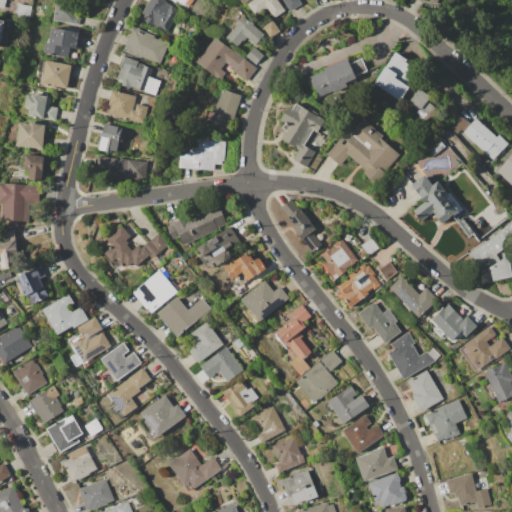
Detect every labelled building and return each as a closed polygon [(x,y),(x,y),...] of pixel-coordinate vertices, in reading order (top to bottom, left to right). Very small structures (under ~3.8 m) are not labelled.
[(0,0),(32,0),(28,19),(14,15),(15,11),(0,7),(0,0)] [(53,20),(56,0),(83,0),(79,25),(53,20)] [(148,0),(164,0),(166,1),(166,2),(179,11),(165,32),(155,25),(154,27),(144,21),(146,18),(139,13),(148,0)] [(173,0),(188,8),(192,0),(173,0)] [(247,4),(252,0),(277,0),(284,10),(273,19),(265,8),(255,16),(247,4)] [(289,10),(282,0),(301,0),(302,2),(289,10)] [(236,25),(229,18),(237,8),(245,15),(243,17),(236,25)] [(226,37),(236,25),(243,17),(247,20),(249,19),(254,23),(252,25),(264,35),(254,46),(244,37),(236,46),(226,37)] [(262,26),(271,20),(279,31),(269,38),(262,26)] [(52,27),(65,29),(65,27),(76,29),(76,32),(80,32),(76,49),(70,47),(68,58),(43,53),(46,42),(49,42),(52,27)] [(133,27),(154,36),(154,38),(167,44),(158,64),(138,55),(138,57),(123,50),(133,27)] [(215,37),(256,67),(241,87),(225,75),(221,80),(196,62),(215,37)] [(245,55),(253,46),(264,55),(256,64),(245,55)] [(374,83),(395,51),(406,59),(404,61),(420,72),(400,101),(374,83)] [(309,76),(324,70),(322,68),(348,57),(351,62),(362,58),(367,71),(355,76),(356,78),(346,82),(347,85),(332,92),(331,91),(318,97),(309,76)] [(130,59),(138,62),(152,68),(149,75),(160,80),(154,95),(143,90),(141,95),(119,86),(121,82),(115,80),(120,69),(125,71),(130,59)] [(46,60),(72,65),(67,88),(41,82),(46,60)] [(419,87),(432,96),(430,98),(439,105),(437,108),(440,110),(430,122),(424,117),(418,124),(411,118),(416,111),(410,107),(413,104),(409,101),(419,87)] [(222,89),(241,95),(229,132),(202,123),(206,110),(214,113),(222,89)] [(111,90),(135,96),(131,109),(134,110),(136,103),(147,106),(143,123),(105,113),(111,90)] [(28,116),(29,109),(24,108),(27,95),(32,96),(32,93),(51,96),(49,106),(57,108),(55,121),(28,116)] [(296,103),(307,110),(308,108),(318,113),(317,115),(324,119),(317,131),(325,135),(307,168),(292,159),(298,148),(280,137),(284,130),(281,128),(285,122),(280,120),(288,106),(293,108),(296,103)] [(463,131),(460,128),(456,133),(445,123),(456,112),(471,122),(463,131)] [(475,117),(496,136),(498,134),(508,143),(492,160),(462,133),(463,131),(471,122),(475,117)] [(362,119),(382,135),(380,137),(400,154),(375,183),(362,173),(365,169),(349,155),(340,165),(327,154),(339,141),(344,145),(351,136),(349,134),(362,119)] [(19,122),(29,123),(29,121),(35,121),(35,124),(45,125),(42,148),(17,145),(19,122)] [(104,123),(125,128),(121,144),(119,144),(116,153),(98,149),(98,147),(96,146),(99,132),(102,133),(104,123)] [(427,146),(437,138),(444,146),(434,155),(427,146)] [(199,139),(225,141),(223,161),(221,161),(221,165),(215,164),(214,170),(178,167),(180,146),(198,148),(199,139)] [(511,150),(511,184),(495,171),(511,150)] [(26,154),(45,157),(43,170),(45,171),(43,181),(28,179),(29,171),(24,170),(26,154)] [(97,156),(147,161),(145,181),(95,175),(97,156)] [(411,185),(425,174),(433,184),(438,180),(446,191),(444,192),(459,210),(442,224),(433,212),(420,222),(411,211),(424,201),(411,185)] [(0,182),(40,185),(39,205),(29,205),(28,222),(0,220),(0,182)] [(291,198),(298,208),(299,207),(311,222),(310,223),(315,228),(311,231),(321,243),(312,251),(278,209),(291,198)] [(183,245),(179,236),(173,239),(167,227),(173,224),(173,223),(186,216),(188,219),(218,205),(226,222),(217,226),(218,228),(183,245)] [(467,252),(511,218),(511,241),(508,245),(511,266),(511,277),(492,281),(486,257),(476,265),(467,252)] [(105,238),(122,225),(130,235),(126,239),(129,243),(128,244),(132,249),(139,244),(141,247),(144,246),(150,254),(130,269),(124,262),(116,268),(104,253),(112,246),(105,238)] [(197,248),(229,226),(239,241),(226,249),(231,256),(216,266),(214,262),(206,267),(200,257),(202,255),(197,248)] [(0,231),(14,229),(20,266),(2,269),(0,262),(0,242),(1,242),(0,237),(0,231)] [(144,246),(159,233),(168,244),(152,257),(150,254),(144,246)] [(360,245),(370,237),(377,247),(368,255),(360,245)] [(341,238),(359,260),(352,265),(351,264),(346,268),(347,269),(333,281),(321,266),(327,261),(321,254),(341,238)] [(185,254),(189,250),(194,256),(190,259),(185,254)] [(224,267),(247,251),(254,261),(258,257),(266,269),(235,290),(228,281),(232,278),(224,267)] [(155,258),(160,254),(164,260),(160,263),(155,258)] [(378,269),(388,261),(397,272),(387,280),(378,269)] [(339,285),(347,278),(346,277),(363,263),(365,266),(367,264),(375,274),(373,276),(380,284),(351,307),(345,299),(342,301),(337,295),(343,290),(339,285)] [(16,278),(40,266),(45,276),(40,278),(50,297),(33,306),(28,296),(25,298),(16,278)] [(133,291),(158,270),(177,292),(151,313),(133,291)] [(0,274),(10,271),(11,276),(12,276),(13,279),(5,281),(4,279),(0,280),(0,274)] [(390,287),(402,276),(419,293),(426,286),(438,298),(428,307),(430,309),(420,318),(411,309),(408,312),(399,302),(401,300),(390,287)] [(240,299),(265,279),(273,290),(280,285),(289,297),(255,324),(244,311),(247,309),(240,299)] [(42,310),(67,294),(73,303),(68,306),(71,312),(80,306),(88,319),(73,328),(72,325),(57,334),(53,327),(48,330),(41,318),(46,316),(42,310)] [(157,313),(177,297),(188,309),(201,298),(210,308),(177,336),(157,313)] [(357,313),(373,302),(381,313),(388,308),(397,321),(394,323),(401,332),(385,344),(372,326),(369,328),(357,313)] [(431,319),(448,303),(459,316),(459,317),(461,320),(466,315),(476,326),(465,336),(461,331),(451,340),(431,319)] [(273,333),(294,317),(291,313),(302,305),(311,317),(303,323),(306,326),(299,331),(303,336),(301,339),(312,353),(304,359),(310,367),(299,376),(288,362),(297,356),(291,348),(287,351),(273,333)] [(77,327),(95,316),(102,328),(100,329),(110,345),(75,366),(70,356),(75,353),(68,342),(81,334),(77,327)] [(198,363),(188,349),(195,344),(187,334),(205,321),(222,344),(198,363)] [(0,336),(18,325),(31,347),(1,365),(0,363),(0,336)] [(458,347),(488,325),(495,334),(486,341),(489,346),(502,338),(511,348),(511,349),(475,371),(458,347)] [(390,344),(407,331),(414,342),(412,344),(418,355),(426,351),(427,353),(434,360),(403,378),(387,353),(393,349),(390,344)] [(231,341),(237,337),(243,345),(237,349),(231,341)] [(99,358),(122,341),(129,350),(123,354),(125,357),(133,352),(141,363),(112,384),(108,379),(104,382),(97,374),(106,368),(99,358)] [(200,366),(225,347),(243,370),(227,382),(219,371),(209,378),(200,366)] [(427,353),(433,348),(440,355),(434,360),(427,353)] [(318,349),(321,352),(315,358),(312,354),(318,349)] [(320,359),(332,349),(342,361),(330,371),(320,359)] [(9,372),(32,359),(35,363),(36,363),(42,374),(41,374),(46,382),(24,396),(20,389),(22,387),(18,379),(15,381),(9,372)] [(295,382),(319,361),(338,383),(314,404),(295,382)] [(484,372),(506,362),(511,375),(511,380),(511,381),(511,383),(511,395),(498,402),(484,372)] [(107,393),(143,367),(151,379),(138,388),(140,390),(131,397),(137,405),(120,417),(116,412),(113,414),(108,408),(111,405),(109,402),(112,400),(107,393)] [(426,370),(443,398),(421,411),(411,394),(414,392),(407,381),(426,370)] [(222,392),(239,379),(246,390),(250,387),(258,398),(253,401),(256,404),(240,416),(222,392)] [(323,404),(351,386),(356,394),(352,397),(354,399),(362,394),(369,405),(343,423),(334,411),(332,412),(330,410),(328,411),(323,404)] [(29,400),(48,388),(52,395),(54,394),(61,406),(60,407),(63,411),(43,423),(29,400)] [(140,413),(165,395),(173,406),(177,404),(185,416),(152,440),(139,421),(143,418),(140,413)] [(425,414),(458,399),(466,417),(454,423),(459,434),(438,443),(425,414)] [(253,415),(259,412),(258,410),(268,406),(269,407),(273,405),(285,431),(261,443),(257,434),(261,432),(253,415)] [(45,429),(65,417),(66,419),(72,415),(83,433),(76,437),(79,441),(58,454),(51,441),(52,440),(45,429)] [(358,452),(343,430),(365,415),(371,423),(366,426),(368,429),(377,423),(384,434),(358,452)] [(84,426),(96,418),(102,428),(90,436),(84,426)] [(311,422),(316,419),(319,425),(315,428),(311,422)] [(270,445),(293,436),(300,454),(302,454),(305,462),(278,473),(275,463),(277,462),(270,445)] [(84,445),(97,469),(72,483),(61,463),(70,458),(68,454),(84,445)] [(364,481),(356,457),(370,453),(369,451),(384,446),(388,457),(393,455),(398,469),(364,481)] [(168,463),(189,448),(201,464),(213,456),(222,468),(189,492),(168,463)] [(0,464),(3,463),(11,475),(0,481),(0,464)] [(281,480),(307,469),(318,496),(293,506),(290,499),(289,499),(281,480)] [(369,482),(397,472),(400,480),(399,480),(401,487),(403,486),(408,500),(385,508),(384,506),(381,507),(379,501),(376,502),(373,495),(370,496),(368,490),(371,489),(369,482)] [(445,479),(471,473),(475,490),(486,487),(490,503),(462,510),(461,506),(459,507),(457,497),(455,497),(453,492),(449,493),(445,479)] [(78,489),(105,478),(114,500),(87,511),(78,489)] [(1,511),(0,510),(0,491),(12,485),(24,509),(28,508),(28,511),(1,511)] [(100,511),(126,501),(130,511),(100,511)] [(296,511),(326,502),(327,505),(333,503),(335,511),(296,511)]
